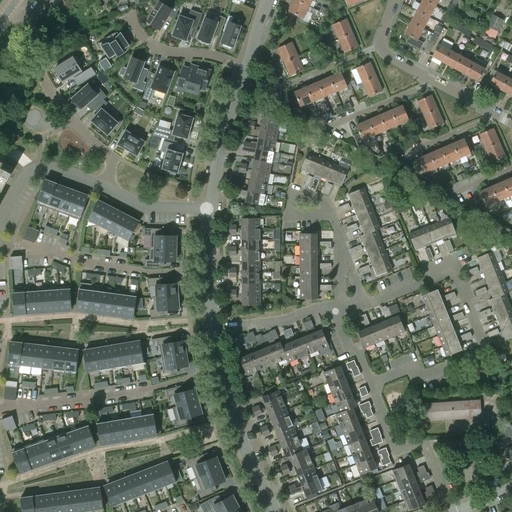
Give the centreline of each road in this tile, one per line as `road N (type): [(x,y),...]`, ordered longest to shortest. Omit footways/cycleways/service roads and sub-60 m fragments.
road 1 (residential): [(370,384),(449,367),(483,346),(454,270),(361,301)]
road 2 (residential): [(380,45),(285,86),(292,110),(329,126),(430,79)]
road 3 (residential): [(492,112),(410,151),(411,173),(448,193),(511,167)]
road 4 (residential): [(0,485),(83,455),(210,425)]
road 5 (residential): [(276,511),(230,407),(213,329)]
road 6 (residential): [(450,511),(426,451),(388,439),(370,384)]
road 7 (residential): [(210,208),(245,68)]
road 8 (residential): [(104,187),(110,160),(69,120),(39,72)]
road 9 (residential): [(0,222),(15,190),(38,169),(104,187)]
road 10 (residential): [(130,17),(165,52),(245,68)]
road 11 (residential): [(334,311),(213,329)]
road 12 (residential): [(213,329),(210,208)]
